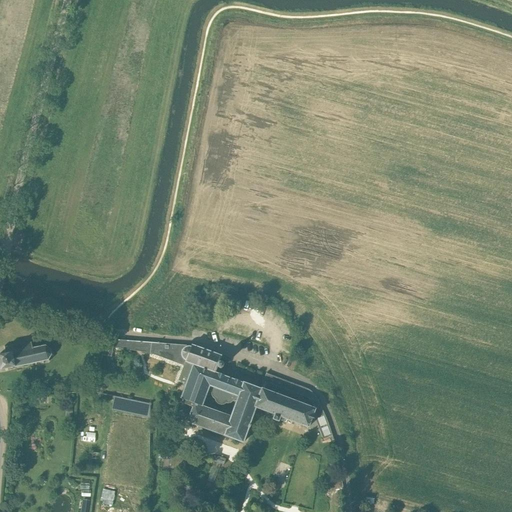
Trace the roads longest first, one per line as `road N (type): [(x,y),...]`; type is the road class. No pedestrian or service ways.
road 1 (unclassified): [(347,511),(332,415),(298,382),(176,336),(93,327),(0,303)]
road 2 (unclassified): [(0,281),(67,0)]
